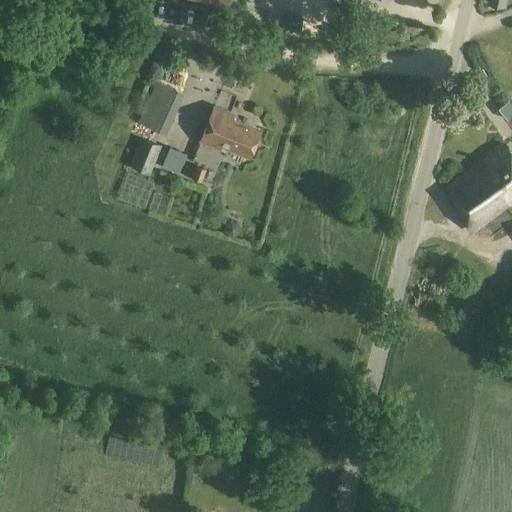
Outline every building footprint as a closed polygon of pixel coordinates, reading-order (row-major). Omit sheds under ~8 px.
[(158,78),(139,118),(167,131),(186,90),(158,78)] [(506,120),(511,115),(511,107),(508,102),(498,110),(506,120)] [(215,107),(201,142),(221,150),(222,147),(249,157),(261,129),(235,118),(236,115),(215,107)] [(141,138),(130,167),(151,175),(162,146),(141,138)] [(170,142),(162,158),(173,164),(181,148),(170,142)] [(511,202),(511,158),(504,146),(447,188),(474,231),(511,202)] [(207,170),(198,165),(193,176),(201,181),(207,170)] [(293,500),(296,484),(291,482),(293,470),(283,468),(278,497),(293,500)]
